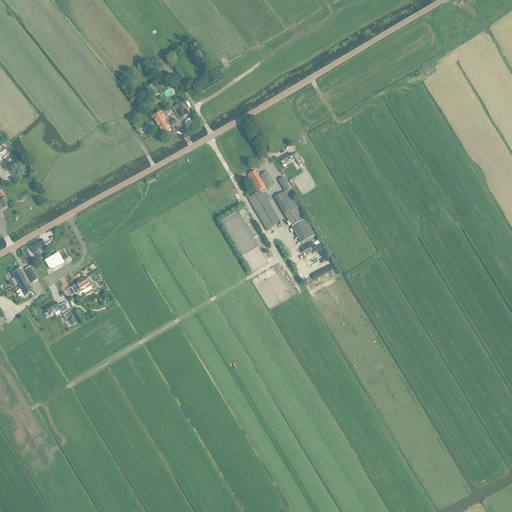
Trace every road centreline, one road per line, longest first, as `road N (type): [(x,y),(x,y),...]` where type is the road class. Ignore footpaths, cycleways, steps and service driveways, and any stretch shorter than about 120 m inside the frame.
road 1 (tertiary): [(0,254),(444,0)]
road 2 (track): [(67,386),(278,259)]
road 3 (track): [(311,78),(340,122),(465,49)]
road 4 (track): [(195,107),(357,0)]
